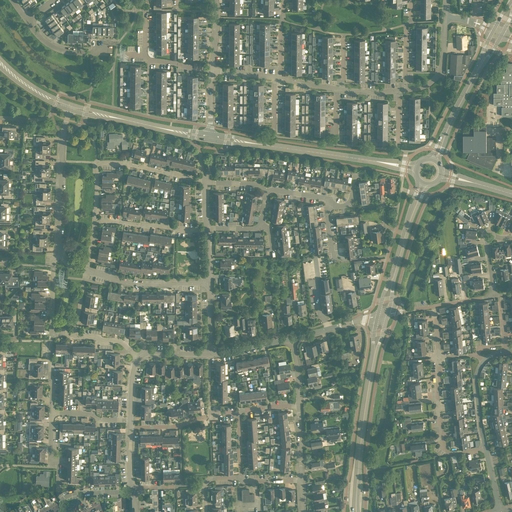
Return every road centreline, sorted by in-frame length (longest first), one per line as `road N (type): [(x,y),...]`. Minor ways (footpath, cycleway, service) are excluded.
road 1 (tertiary): [(357,511),(365,416),(387,314)]
road 2 (tertiary): [(377,316),(352,511)]
road 3 (residential): [(94,221),(96,163),(204,181)]
road 4 (residential): [(60,253),(69,107)]
road 5 (tertiary): [(420,181),(377,316)]
road 6 (residential): [(436,161),(500,36)]
road 7 (residential): [(491,32),(429,158)]
road 8 (tertiary): [(387,314),(426,184)]
road 9 (residential): [(439,357),(444,448),(485,448)]
road 10 (residential): [(209,283),(129,283),(85,271)]
